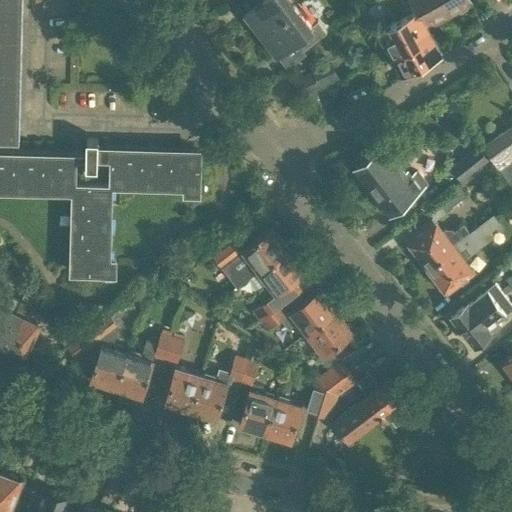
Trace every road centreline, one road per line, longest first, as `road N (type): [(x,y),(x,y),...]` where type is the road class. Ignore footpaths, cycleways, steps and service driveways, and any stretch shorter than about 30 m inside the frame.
road 1 (residential): [(511,472),(274,161)]
road 2 (secondary): [(364,511),(164,463),(0,401)]
road 3 (residential): [(274,161),(511,22)]
road 4 (residential): [(274,161),(148,0)]
